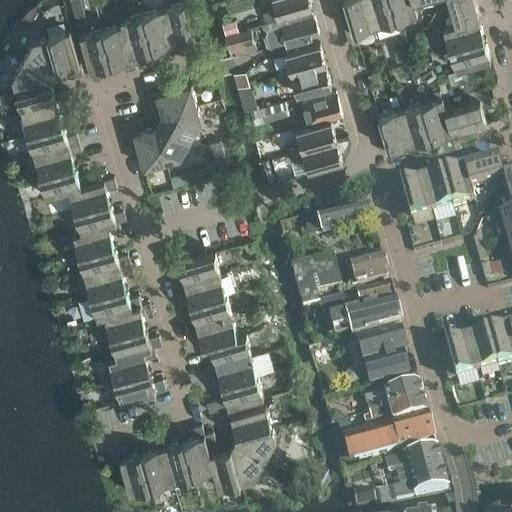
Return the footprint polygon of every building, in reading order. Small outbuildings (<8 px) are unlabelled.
[(70,0),(78,24),(88,21),(81,0),(70,0)] [(264,11),(266,20),(313,6),(311,0),(274,0),(277,7),(264,11)] [(359,43),(356,32),(355,33),(345,0),(336,0),(351,46),(359,43)] [(356,31),(376,26),(368,0),(345,0),(355,33),(356,32),(356,31)] [(397,20),(391,0),(368,0),(376,26),(397,20)] [(418,13),(414,0),(391,0),(397,20),(398,20),(398,19),(418,13)] [(450,0),(457,23),(479,17),(474,0),(450,0)] [(164,45),(167,55),(186,49),(183,40),(194,37),(194,38),(195,37),(185,1),(122,19),(123,23),(81,35),(94,80),(103,77),(101,67),(112,64),(112,65),(113,65),(113,64),(124,61),(127,70),(136,68),(135,64),(144,61),(141,52),(152,48),(153,49),(153,48),(164,45)] [(264,23),(265,30),(270,47),(287,43),(320,34),(313,9),(264,23)] [(450,48),(450,49),(486,38),(486,37),(485,38),(479,17),(457,23),(444,27),(451,48),(450,48)] [(224,26),(227,34),(239,31),(236,22),(224,26)] [(226,36),(232,57),(258,50),(252,28),(226,36)] [(70,190),(82,231),(82,232),(119,221),(119,222),(127,219),(124,210),(115,212),(111,201),(112,201),(112,200),(111,200),(108,189),(118,187),(115,177),(92,183),(89,174),(80,177),(76,166),(77,166),(77,165),(76,165),(73,154),(83,151),(77,133),(68,135),(65,124),(65,123),(64,124),(61,112),(71,110),(66,91),(56,94),(53,83),(53,82),(59,71),(60,70),(71,67),(74,77),(83,74),(71,30),(35,40),(13,78),(47,197),(70,190)] [(486,38),(450,49),(451,49),(457,70),(492,59),(486,38)] [(277,68),(279,76),(327,64),(321,43),(287,52),(290,65),(277,68)] [(327,64),(279,76),(282,84),(295,81),(298,93),(332,84),(327,64)] [(238,72),(246,107),(259,104),(251,69),(238,72)] [(147,95),(148,98),(150,105),(160,102),(163,113),(162,114),(163,114),(157,125),(156,125),(156,126),(145,129),(142,119),(123,125),(128,144),(138,141),(145,167),(166,161),(167,161),(167,160),(181,156),(191,138),(192,138),(193,138),(192,137),(202,119),(198,105),(199,105),(199,103),(198,104),(193,87),(198,86),(196,82),(192,83),(147,95)] [(487,87),(472,91),(474,99),(489,95),(487,87)] [(303,100),(309,124),(343,115),(337,91),(303,100)] [(422,101),(432,138),(433,138),(433,137),(453,130),(447,108),(443,95),(422,102),(422,101)] [(490,96),(447,108),(453,130),(487,120),(484,108),(492,106),(490,96)] [(251,110),(254,124),(289,115),(286,101),(251,110)] [(421,102),(401,108),(411,143),(432,137),(432,138),(422,101),(421,101),(421,102)] [(380,114),(380,113),(377,103),(368,105),(382,152),(390,149),(380,114)] [(380,113),(380,114),(390,149),(390,150),(391,150),(391,149),(411,143),(401,108),(381,114),(380,113)] [(310,170),(343,160),(332,119),(298,129),(302,141),(288,145),(293,161),(306,157),(310,170)] [(210,143),(212,149),(226,156),(221,140),(210,143)] [(226,156),(212,149),(219,174),(230,170),(226,156)] [(471,189),(495,182),(504,180),(504,178),(502,169),(498,157),(464,167),(471,189)] [(474,202),(471,189),(464,167),(443,173),(443,172),(453,209),(454,209),(453,208),(474,202)] [(504,178),(511,175),(511,171),(511,167),(502,169),(504,178)] [(453,209),(443,172),(442,172),(443,173),(422,179),(432,214),(452,208),(453,209)] [(412,220),(432,214),(422,179),(402,184),(401,184),(401,185),(411,220),(411,221),(412,220)] [(497,191),(506,188),(504,180),(495,182),(497,191)] [(403,222),(411,220),(401,185),(393,187),(403,222)] [(373,222),(369,207),(319,218),(321,227),(315,226),(306,228),(309,237),(373,222)] [(505,237),(505,238),(511,235),(511,212),(500,216),(506,237),(505,237)] [(74,233),(80,254),(116,244),(115,244),(112,233),(122,230),(119,222),(119,221),(82,232),(82,231),(74,233)] [(473,240),(475,246),(484,244),(482,237),(473,240)] [(80,254),(86,275),(131,263),(128,254),(119,256),(116,245),(116,244),(80,254)] [(484,244),(475,246),(480,263),(489,261),(484,244)] [(174,276),(176,286),(221,273),(215,252),(216,252),(216,251),(179,262),(180,263),(180,262),(183,274),(174,276)] [(332,257),(291,266),(303,309),(307,308),(320,304),(320,302),(317,293),(342,287),(333,256),(332,256),(332,257)] [(346,265),(352,289),(390,279),(389,276),(383,256),(346,265)] [(86,275),(92,296),(128,286),(127,286),(124,275),(134,272),(131,263),(86,275)] [(493,276),(490,264),(481,267),(485,279),(493,276)] [(191,303),(191,304),(227,294),(221,273),(176,286),(179,295),(189,292),(192,303),(191,303)] [(311,323),(330,318),(396,301),(391,284),(365,291),(365,290),(356,292),(357,293),(320,302),(320,304),(307,308),(311,323)] [(98,318),(106,315),(143,305),(143,304),(140,295),(130,298),(127,287),(128,287),(128,286),(92,296),(98,318)] [(186,318),(188,327),(233,314),(227,294),(191,304),(192,304),(195,315),(186,318)] [(352,338),(403,325),(396,301),(330,318),(334,332),(350,328),(352,338)] [(106,315),(112,336),(148,326),(148,325),(147,326),(144,314),(153,312),(150,302),(143,304),(143,305),(106,315)] [(203,346),(211,344),(211,343),(239,335),(233,314),(188,327),(191,336),(200,334),(204,345),(203,345),(203,346)] [(498,366),(511,362),(511,333),(510,325),(488,331),(498,367),(499,367),(498,366)] [(112,336),(118,356),(118,357),(155,346),(155,347),(162,345),(160,335),(150,337),(147,326),(148,326),(112,336)] [(401,329),(366,339),(358,341),(371,387),(409,377),(403,354),(407,353),(401,329)] [(498,367),(488,331),(487,331),(488,332),(467,337),(477,372),(498,367)] [(205,358),(208,367),(252,354),(246,333),(239,335),(211,343),(211,344),(214,355),(205,358)] [(457,378),(477,372),(467,337),(447,343),(447,342),(446,343),(446,344),(438,346),(448,381),(456,379),(457,379),(457,378)] [(110,358),(116,380),(152,370),(152,369),(151,369),(148,358),(157,356),(155,347),(155,346),(118,357),(118,356),(110,358)] [(222,385),(258,375),(274,371),(268,349),(252,354),(208,367),(210,376),(220,373),(223,384),(222,385)] [(152,370),(116,380),(122,401),(167,388),(164,379),(154,381),(151,370),(152,370)] [(258,375),(222,385),(223,385),(227,396),(207,402),(210,412),(264,396),(258,375)] [(365,399),(370,414),(424,399),(420,383),(380,394),(365,399)] [(424,399),(370,414),(370,417),(364,419),(366,424),(391,417),(393,424),(428,414),(424,399)] [(237,435),(237,436),(273,426),(266,404),(222,417),(225,427),(234,424),(237,435)] [(435,440),(429,415),(342,439),(348,464),(435,440)] [(352,428),(350,420),(337,424),(339,432),(352,428)] [(184,439),(183,439),(193,475),(214,469),(205,434),(202,424),(192,427),(195,437),(184,440),(184,439)] [(237,436),(234,441),(266,459),(277,440),(273,426),(237,436)] [(214,431),(205,434),(214,469),(219,488),(241,482),(231,446),(230,447),(220,450),(214,431)] [(170,433),(160,436),(172,481),(193,475),(183,439),(183,440),(172,443),(170,433)] [(142,451),(152,487),(172,481),(160,436),(151,439),(154,448),(143,451),(142,451)] [(231,447),(231,446),(241,482),(256,478),(266,459),(234,441),(231,447)] [(152,487),(142,451),(141,451),(142,452),(131,455),(128,445),(118,448),(131,493),(152,487)] [(449,488),(437,448),(387,463),(389,472),(408,467),(412,482),(394,488),(396,500),(449,488)] [(356,494),(359,505),(375,500),(373,489),(356,494)]
